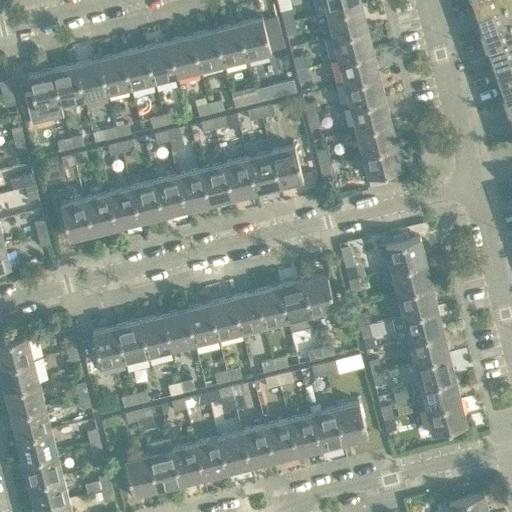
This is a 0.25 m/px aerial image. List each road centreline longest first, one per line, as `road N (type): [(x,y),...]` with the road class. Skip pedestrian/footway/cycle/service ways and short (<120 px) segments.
road 1 (residential): [(0,304),(473,185)]
road 2 (residential): [(274,511),(318,493),(511,446)]
road 3 (residential): [(473,185),(426,0)]
road 4 (residential): [(511,335),(473,185)]
road 5 (residential): [(0,28),(118,0)]
